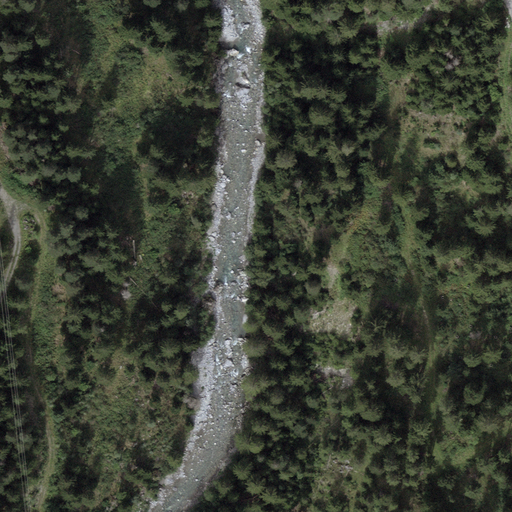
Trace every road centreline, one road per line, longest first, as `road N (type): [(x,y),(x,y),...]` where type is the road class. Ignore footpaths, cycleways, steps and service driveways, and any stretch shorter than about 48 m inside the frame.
road 1 (track): [(409,73),(386,134),(408,228),(404,253),(430,339),(435,456),(447,464),(471,454),(511,419)]
road 2 (track): [(7,200),(30,208),(42,229),(28,331),(52,460),(38,511)]
road 3 (track): [(404,253),(383,200),(359,219),(340,264)]
